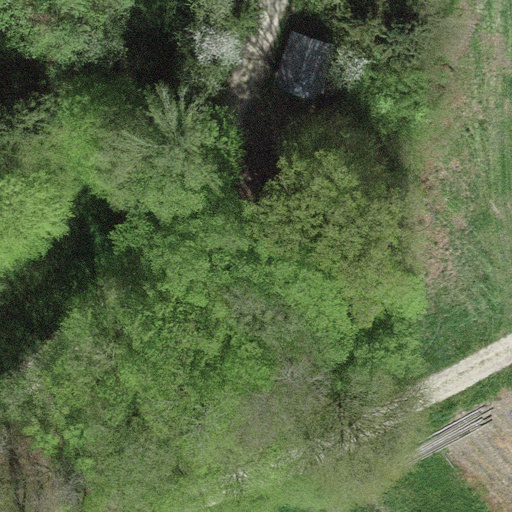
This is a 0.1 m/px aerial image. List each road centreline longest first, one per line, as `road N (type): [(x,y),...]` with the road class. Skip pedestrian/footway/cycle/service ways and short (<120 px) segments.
road 1 (track): [(0,406),(61,353),(191,205),(273,0)]
road 2 (track): [(511,350),(288,471),(158,511)]
